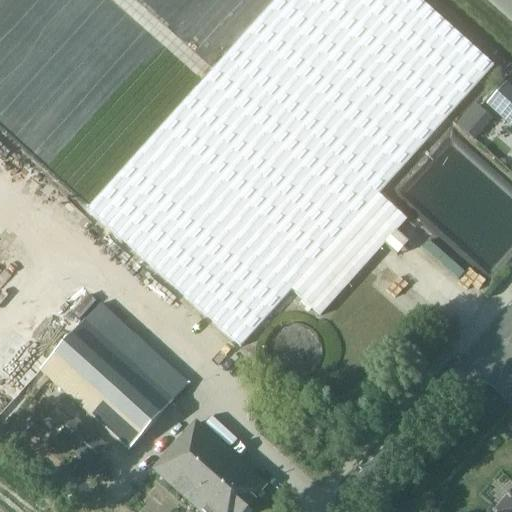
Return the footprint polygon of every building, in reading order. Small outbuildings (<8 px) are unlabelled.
[(240,347),(291,290),(319,316),(406,220),(378,195),(493,66),(418,0),(276,0),(86,210),(240,347)] [(486,106),(511,129),(511,91),(505,85),(486,106)] [(476,138),(496,120),(480,103),(460,121),(476,138)] [(129,451),(189,385),(100,305),(40,371),(129,451)] [(305,408),(294,420),(312,435),(322,424),(305,408)] [(75,415),(58,435),(92,464),(109,444),(75,415)] [(193,424),(152,470),(199,511),(244,511),(253,502),(252,501),(265,487),(193,424)] [(511,511),(511,492),(495,511),(496,511),(511,511)]
